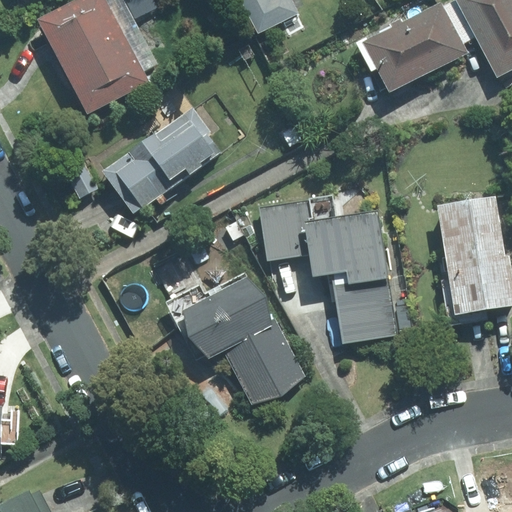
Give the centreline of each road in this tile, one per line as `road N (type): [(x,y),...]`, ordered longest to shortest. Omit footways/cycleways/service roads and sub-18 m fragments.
road 1 (residential): [(0,190),(173,511)]
road 2 (residential): [(511,409),(408,436),(265,511)]
